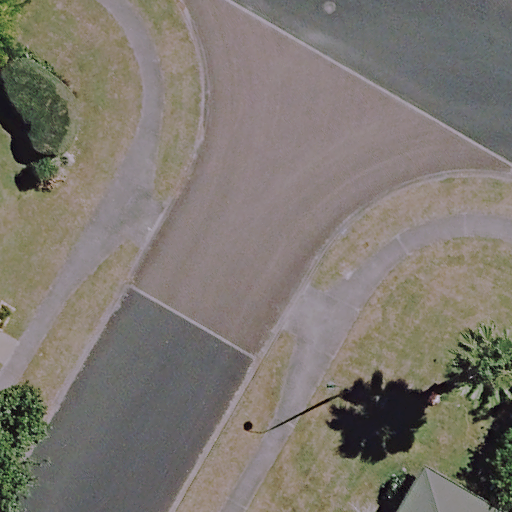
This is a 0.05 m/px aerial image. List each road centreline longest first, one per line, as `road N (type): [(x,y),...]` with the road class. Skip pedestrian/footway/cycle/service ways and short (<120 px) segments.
road 1 (residential): [(76,511),(370,0)]
road 2 (residential): [(511,77),(376,0)]
